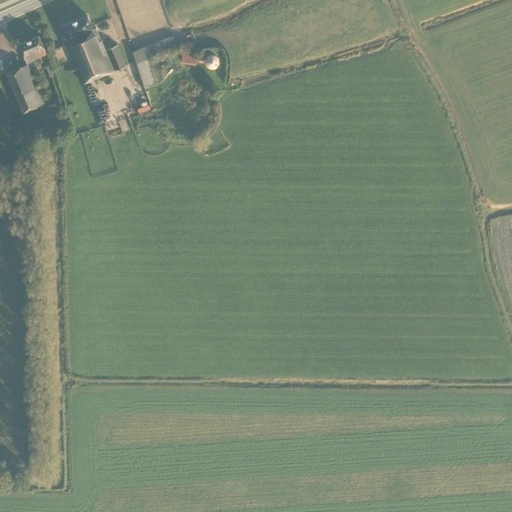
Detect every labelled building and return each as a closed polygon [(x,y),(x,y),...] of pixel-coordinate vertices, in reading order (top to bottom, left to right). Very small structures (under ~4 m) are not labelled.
[(65,39),(83,82),(125,63),(117,45),(106,50),(96,28),(93,29),(88,16),(63,26),(68,38),(65,39)] [(151,56),(176,47),(173,35),(131,51),(135,63),(143,86),(155,81),(149,64),(153,63),(151,56)] [(20,45),(27,62),(33,60),(36,65),(43,62),(41,56),(47,54),(40,36),(20,45)] [(195,65),(198,55),(183,53),(181,63),(195,65)] [(8,73),(24,111),(44,102),(28,64),(8,73)]
